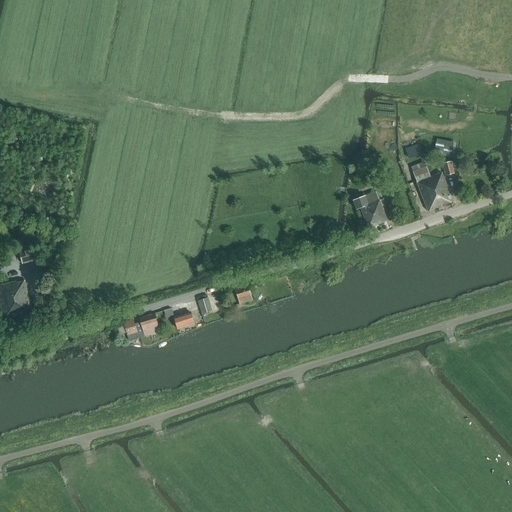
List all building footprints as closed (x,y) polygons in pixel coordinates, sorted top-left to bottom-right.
[(437,139),(434,154),(454,158),(457,143),(437,139)] [(419,144),(405,149),(409,159),(423,154),(419,144)] [(454,174),(453,170),(451,162),(443,164),(446,176),(454,174)] [(426,167),(413,172),(428,212),(434,209),(435,210),(454,203),(453,201),(442,172),(430,177),(426,167)] [(387,221),(375,192),(364,196),(353,200),(357,210),(361,209),(368,228),(387,221)] [(38,248),(20,252),(23,264),(40,260),(38,248)] [(16,281),(0,284),(0,302),(4,319),(32,312),(24,281),(16,282),(16,281)] [(235,290),(240,304),(242,304),(253,300),(248,286),(235,290)] [(202,314),(206,313),(212,311),(208,298),(198,301),(201,310),(202,314)] [(190,313),(183,315),(175,317),(178,329),(186,327),(194,325),(190,313)] [(137,323),(142,338),(145,337),(160,332),(155,314),(139,318),(141,322),(137,323)] [(142,338),(137,323),(135,324),(134,320),(124,323),(127,335),(129,341),(142,338)]
